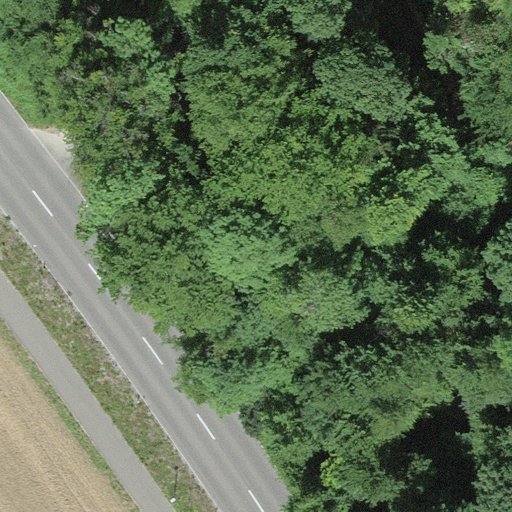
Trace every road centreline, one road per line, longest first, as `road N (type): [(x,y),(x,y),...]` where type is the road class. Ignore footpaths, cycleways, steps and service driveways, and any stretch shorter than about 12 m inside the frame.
road 1 (track): [(511,468),(489,447),(465,373),(481,147),(415,0)]
road 2 (secondary): [(0,148),(269,511)]
road 3 (track): [(230,0),(27,182)]
